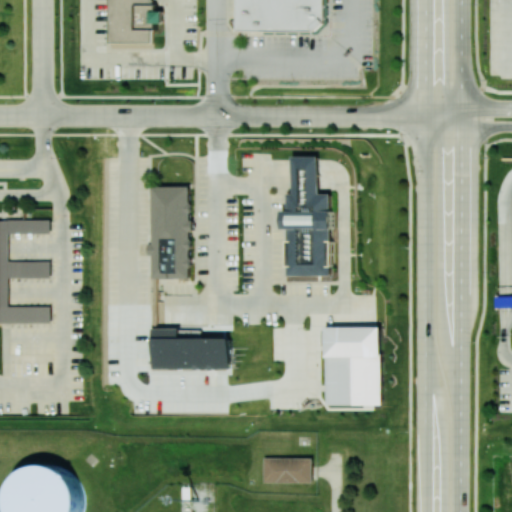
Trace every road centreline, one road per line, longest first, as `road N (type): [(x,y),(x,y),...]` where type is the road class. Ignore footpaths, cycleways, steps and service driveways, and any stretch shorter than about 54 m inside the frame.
road 1 (secondary): [(459,511),(460,0)]
road 2 (secondary): [(425,0),(425,416)]
road 3 (residential): [(394,116),(93,116)]
